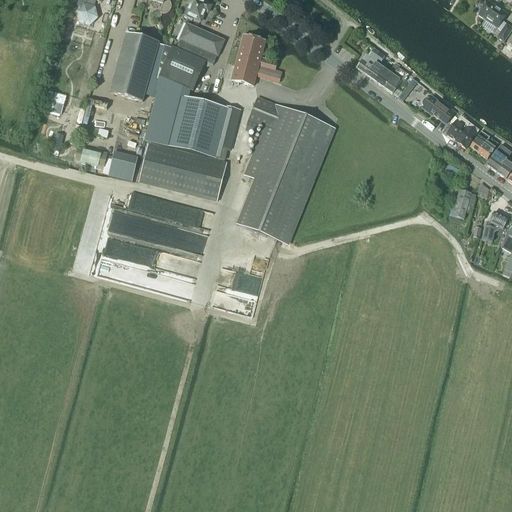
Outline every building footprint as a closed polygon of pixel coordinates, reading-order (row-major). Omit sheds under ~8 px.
[(208,14),(211,7),(194,0),(190,0),(188,5),(190,6),(185,19),(192,23),(193,20),(200,23),(205,13),(208,14)] [(487,3),(478,17),(497,30),(501,33),(497,39),(503,44),(511,30),(505,26),(501,23),(506,16),(487,3)] [(90,28),(97,20),(95,9),(84,7),(76,14),(79,25),(90,28)] [(157,82),(155,93),(156,93),(155,94),(188,101),(190,92),(192,93),(205,64),(213,67),(217,58),(218,58),(224,43),(186,26),(179,41),(180,42),(176,50),(172,48),(171,49),(164,47),(161,61),(155,81),(157,82)] [(126,35),(109,94),(142,104),(144,97),(153,99),(155,93),(157,82),(155,81),(161,61),(164,47),(159,46),(159,45),(126,35)] [(244,37),(232,82),(253,88),(256,79),(278,85),(281,74),(275,73),(277,66),(277,65),(276,65),(260,61),(265,43),(244,37)] [(365,77),(380,56),(373,51),(368,58),(366,57),(356,71),(365,77)] [(374,83),(384,69),(379,66),(384,58),(380,56),(365,77),(374,83)] [(383,90),(397,70),(398,69),(394,66),(389,73),(384,69),(374,83),(383,90)] [(405,82),(408,78),(397,70),(383,90),(392,96),(403,81),(405,82)] [(398,100),(402,103),(407,97),(402,94),(397,100),(398,100)] [(145,144),(207,160),(216,125),(219,126),(222,111),(157,95),(145,144)] [(438,104),(431,99),(429,101),(428,100),(426,100),(424,100),(422,103),(422,106),(423,108),(424,108),(422,110),(430,116),(430,115),(441,123),(442,121),(447,125),(454,115),(449,111),(447,113),(437,105),(438,104)] [(254,182),(236,227),(289,248),(290,245),(335,132),(315,123),(257,100),(248,122),(245,133),(256,136),(259,126),(264,128),(244,178),(254,182)] [(224,164),(227,154),(229,155),(240,112),(223,108),(222,111),(219,126),(216,125),(207,160),(224,164)] [(466,151),(476,137),(466,130),(468,126),(459,120),(446,137),(466,151)] [(55,135),(51,152),(59,154),(63,138),(55,135)] [(470,150),(480,156),(491,140),(485,137),(483,139),(481,140),(478,138),(477,139),(470,150)] [(493,142),(491,140),(480,156),(487,161),(495,150),(490,146),(493,142)] [(148,146),(138,185),(216,205),(226,165),(148,146)] [(497,175),(505,163),(506,161),(511,155),(500,147),(487,167),(497,175)] [(103,171),(107,156),(78,148),(74,163),(103,171)] [(108,178),(131,184),(137,160),(113,154),(108,178)] [(505,163),(497,175),(505,181),(511,170),(511,161),(510,165),(505,163)] [(444,164),(438,174),(459,185),(464,174),(444,164)] [(463,221),(470,196),(459,193),(452,218),(463,221)] [(486,223),(482,242),(492,244),(494,235),(501,230),(502,231),(507,221),(494,214),(489,224),(486,223)] [(479,241),(481,231),(474,230),(472,240),(479,241)] [(511,256),(504,271),(511,274),(511,230),(511,233),(508,232),(506,236),(505,238),(503,245),(501,250),(511,256)]
